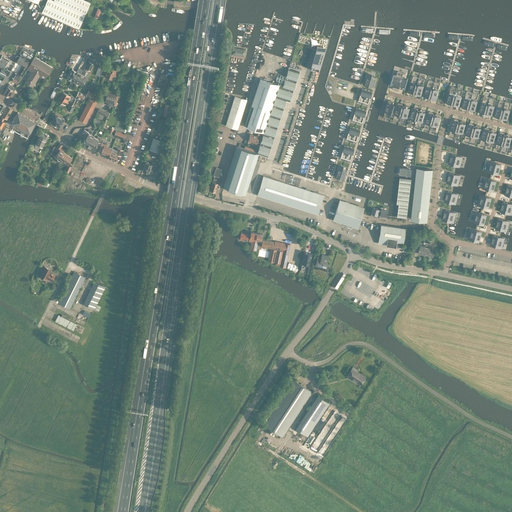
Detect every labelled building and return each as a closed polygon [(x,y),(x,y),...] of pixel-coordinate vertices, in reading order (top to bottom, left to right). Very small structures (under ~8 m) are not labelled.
[(90,2),(84,0),(53,0),(54,1),(52,0),(47,0),(42,12),(78,28),(90,2)] [(308,47),(303,65),(310,67),(310,68),(314,69),(315,67),(319,68),(325,48),(317,46),(316,50),(308,47)] [(231,48),(230,54),(231,54),(231,55),(244,57),(244,56),(245,50),(231,48)] [(20,76),(32,56),(30,55),(27,54),(25,57),(21,54),(16,62),(19,64),(19,63),(22,64),(16,74),(20,76)] [(2,55),(0,58),(0,65),(3,67),(4,68),(5,66),(7,68),(7,69),(8,70),(10,71),(15,63),(12,61),(2,55)] [(32,72),(26,82),(32,86),(39,75),(45,79),(52,67),(38,58),(37,60),(37,61),(33,59),(35,57),(34,56),(27,68),(27,69),(28,68),(33,71),(32,73),(32,72)] [(76,62),(67,78),(72,80),(78,68),(79,67),(80,64),(83,59),(80,57),(77,62),(76,62)] [(80,74),(76,83),(83,86),(87,77),(86,77),(88,74),(85,73),(87,69),(90,71),(93,64),(89,62),(87,66),(86,68),(86,69),(84,68),(83,70),(81,74),(80,74)] [(100,73),(101,73),(106,74),(105,76),(111,78),(112,75),(115,76),(117,70),(111,68),(110,71),(105,70),(106,68),(102,67),(100,73)] [(78,68),(72,80),(76,83),(80,74),(81,74),(83,70),(78,68)] [(279,85),(257,152),(258,153),(258,154),(266,156),(285,99),(288,100),(298,71),(288,68),(282,86),(279,85)] [(404,90),(407,80),(401,78),(403,73),(397,71),(396,77),(393,76),(390,86),(391,86),(404,89),(404,90)] [(367,73),(363,85),(367,86),(368,86),(372,87),(374,80),(370,79),(371,74),(367,73)] [(415,91),(415,92),(419,77),(414,75),(409,90),(414,91),(414,93),(415,91)] [(160,77),(157,87),(162,89),(165,79),(160,77)] [(425,78),(419,77),(415,92),(416,92),(415,93),(416,93),(416,92),(421,93),(425,78)] [(163,97),(166,98),(170,88),(168,88),(168,87),(169,87),(171,79),(169,78),(166,86),(167,86),(163,97)] [(279,85),(260,78),(244,126),(263,132),(279,85)] [(430,96),(432,91),(435,81),(429,80),(425,94),(429,96),(429,97),(430,97),(430,96)] [(435,81),(432,91),(430,96),(431,96),(431,97),(431,98),(432,96),(436,98),(441,83),(435,81)] [(7,87),(3,94),(4,94),(4,95),(6,96),(9,97),(14,87),(12,86),(10,89),(7,87)] [(454,103),(458,104),(463,90),(451,86),(447,101),(452,103),(451,104),(452,104),(452,103),(453,103),(453,104),(454,104),(454,103)] [(361,90),(360,92),(360,94),(360,95),(359,96),(358,100),(362,102),(363,102),(366,90),(362,89),(361,90)] [(370,97),(370,96),(371,93),(371,92),(366,90),(363,102),(368,103),(369,99),(369,98),(370,97)] [(90,97),(79,119),(86,123),(98,99),(96,98),(97,96),(94,94),(88,91),(86,95),(90,97)] [(469,108),(474,109),(478,94),(467,91),(462,106),(467,107),(467,108),(468,107),(469,107),(468,109),(469,109),(469,108)] [(75,98),(81,101),(84,95),(78,92),(76,97),(75,98)] [(70,98),(69,100),(72,101),(74,97),(71,95),(70,96),(64,93),(59,101),(61,103),(59,106),(62,107),(64,104),(65,105),(70,98)] [(107,93),(105,101),(108,102),(111,103),(114,104),(116,95),(107,93)] [(237,129),(238,129),(240,121),(247,100),(234,96),(225,125),(229,126),(233,127),(237,129)] [(487,112),(491,114),(495,99),(484,96),(480,110),(484,112),(484,113),(485,113),(485,112),(486,112),(486,113),(486,114),(487,112)] [(502,117),(507,118),(511,103),(499,100),(495,115),(500,116),(499,117),(500,117),(500,116),(501,117),(501,118),(502,118),(502,117)] [(388,102),(384,117),(390,118),(394,103),(388,102)] [(399,121),(403,106),(403,105),(402,105),(402,106),(398,104),(393,119),(399,121)] [(404,106),(403,106),(399,121),(405,123),(409,108),(404,106),(405,105),(404,105),(404,106)] [(2,117),(0,120),(0,127),(1,128),(5,122),(3,121),(4,118),(3,117),(3,116),(7,119),(12,109),(7,106),(4,111),(4,110),(3,110),(1,113),(2,114),(1,116),(2,117)] [(354,111),(354,112),(354,113),(353,114),(352,119),(356,120),(357,121),(360,109),(356,108),(355,109),(354,111)] [(364,116),(364,115),(364,114),(365,112),(365,111),(360,109),(357,121),(362,122),(363,117),(364,116)] [(414,125),(419,111),(418,110),(419,109),(418,109),(418,110),(413,109),(409,124),(414,125)] [(419,111),(414,125),(420,127),(424,112),(420,111),(420,110),(419,111)] [(35,123),(17,112),(11,123),(30,133),(35,123)] [(430,130),(432,123),(434,115),(434,114),(433,113),(433,115),(428,113),(424,128),(430,130)] [(53,124),(54,124),(55,125),(56,126),(56,125),(59,127),(59,128),(59,127),(64,120),(55,114),(54,115),(53,114),(51,117),(52,118),(50,121),(50,122),(53,124)] [(434,115),(432,123),(430,130),(436,131),(440,117),(435,115),(436,114),(435,114),(435,115),(434,115)] [(159,120),(158,124),(158,125),(157,130),(165,131),(166,125),(163,125),(163,121),(159,120)] [(458,122),(453,121),(449,135),(460,139),(464,124),(460,123),(460,121),(459,122),(458,122),(458,121),(458,122)] [(473,126),(468,125),(464,140),(476,143),(480,128),(475,127),(476,126),(475,126),(475,127),(474,126),(474,125),(473,125),(473,126)] [(349,128),(349,130),(348,131),(348,132),(348,133),(346,138),(351,139),(355,128),(350,127),(349,128)] [(355,128),(351,139),(352,140),(356,141),(357,136),(358,135),(358,134),(358,133),(359,131),(359,130),(355,128)] [(81,143),(87,147),(88,146),(92,140),(91,140),(93,136),(91,135),(92,132),(93,131),(90,129),(89,130),(88,132),(84,130),(80,136),(84,138),(81,143)] [(488,131),(484,129),(479,144),(491,147),(495,133),(491,131),(491,130),(490,130),(490,131),(489,131),(489,130),(489,129),(488,131)] [(43,147),(49,135),(45,133),(41,131),(39,136),(38,135),(37,137),(38,138),(33,149),(40,152),(43,147)] [(123,139),(125,134),(116,131),(113,136),(116,137),(123,139)] [(250,134),(247,141),(256,144),(260,134),(256,133),(256,135),(250,134)] [(504,135),(499,134),(495,149),(506,152),(511,137),(506,136),(506,135),(506,134),(505,136),(504,135),(505,134),(504,134),(504,135)] [(97,144),(99,145),(102,138),(98,136),(97,138),(93,136),(91,140),(92,140),(88,146),(93,150),(97,144)] [(163,141),(161,141),(153,138),(149,150),(160,153),(163,141)] [(109,155),(112,148),(106,146),(108,143),(102,141),(100,146),(103,147),(101,152),(109,155)] [(53,159),(59,163),(61,161),(66,154),(60,149),(62,145),(60,143),(54,150),(58,152),(53,159)] [(345,158),(349,147),(344,145),(343,147),(343,149),(342,150),(342,151),(342,152),(340,157),(345,158)] [(257,152),(237,146),(223,187),(245,194),(246,192),(256,160),(257,159),(258,154),(258,153),(257,152)] [(349,147),(345,158),(346,159),(350,160),(351,155),(352,154),(352,153),(352,152),(353,150),(354,148),(349,147)] [(117,155),(121,156),(123,150),(117,148),(116,150),(112,148),(109,155),(108,157),(115,160),(117,155)] [(72,158),(66,154),(61,161),(66,165),(72,158)] [(449,159),(461,162),(462,157),(451,154),(449,159)] [(68,173),(68,174),(71,176),(73,173),(73,172),(79,175),(85,162),(83,161),(84,160),(83,160),(81,159),(80,159),(80,158),(78,157),(76,160),(75,159),(72,166),(69,171),(68,173)] [(460,167),(461,162),(449,159),(448,164),(460,167)] [(488,166),(499,170),(501,165),(489,161),(488,166)] [(157,175),(159,169),(161,165),(152,162),(151,164),(145,162),(142,170),(149,173),(149,172),(157,175)] [(338,165),(335,177),(339,178),(343,179),(345,172),(341,170),(343,166),(338,165)] [(499,170),(488,166),(486,171),(498,174),(499,170)] [(410,177),(411,170),(398,168),(397,176),(410,177)] [(432,170),(417,168),(412,218),(427,219),(432,170)] [(447,177),(459,181),(460,176),(449,173),(447,177)] [(317,214),(319,207),(323,195),(263,176),(257,195),(317,214)] [(458,185),(459,181),(447,177),(446,182),(458,185)] [(496,182),(484,178),(483,183),(495,186),(496,182)] [(411,180),(400,179),(396,205),(399,205),(397,218),(406,219),(411,180)] [(493,191),(495,186),(483,183),(482,188),(493,191)] [(445,196),(457,199),(458,194),(447,191),(445,196)] [(478,200),(490,203),(491,198),(480,195),(478,200)] [(456,204),(457,199),(445,196),(444,201),(456,204)] [(357,227),(363,208),(339,200),(333,219),(357,227)] [(490,203),(478,200),(477,205),(489,208),(490,203)] [(511,212),(511,209),(501,206),(500,211),(511,214),(511,212)] [(380,210),(378,210),(378,209),(372,207),(371,213),(377,215),(377,214),(380,214),(380,215),(386,216),(387,210),(380,209),(380,210)] [(443,215),(455,218),(456,213),(444,210),(443,215)] [(486,215),(475,212),(474,217),(480,219),(485,220),(486,215)] [(453,223),(455,218),(443,215),(442,219),(453,223)] [(485,220),(480,219),(474,217),(472,222),(484,225),(485,220)] [(496,223),(508,227),(509,222),(498,218),(496,223)] [(508,227),(496,223),(495,228),(507,231),(508,227)] [(381,225),(378,243),(396,246),(397,241),(403,242),(405,229),(381,225)] [(482,232),(470,229),(469,234),(471,234),(480,237),(482,232)] [(256,233),(253,250),(256,250),(257,243),(260,243),(262,234),(256,233)] [(480,237),(471,234),(469,234),(467,238),(479,242),(480,237)] [(425,254),(432,256),(434,249),(429,248),(430,244),(431,244),(433,236),(430,235),(428,243),(425,254)] [(504,239),(493,235),(491,240),(503,243),(504,239)] [(275,242),(262,239),(261,247),(269,248),(269,251),(269,252),(268,261),(280,263),(279,266),(286,267),(290,244),(275,241),(275,242)] [(503,243),(491,240),(490,245),(502,248),(503,243)] [(419,250),(418,253),(425,255),(425,254),(428,243),(426,243),(425,246),(420,245),(415,243),(414,248),(419,250)] [(312,254),(304,252),(301,263),(309,265),(312,254)] [(322,264),(326,265),(328,256),(321,254),(321,257),(317,256),(315,265),(322,267),(322,264)] [(47,278),(51,281),(54,275),(50,272),(51,270),(44,266),(39,276),(46,280),(47,278)] [(70,308),(78,295),(79,293),(81,289),(83,287),(81,287),(86,278),(74,271),(71,276),(58,303),(70,309),(70,308)] [(83,304),(94,310),(105,287),(94,281),(83,304)] [(73,331),(76,324),(58,314),(54,321),(73,331)] [(357,370),(353,367),(347,376),(360,385),(365,377),(356,371),(357,370)] [(289,426),(312,392),(294,381),(272,415),(289,426)] [(317,394),(295,428),(306,435),(327,401),(317,394)] [(309,449),(322,457),(339,429),(336,427),(337,425),(335,424),(340,415),(334,411),(318,436),(312,432),(306,442),(311,446),(309,449)] [(298,456),(296,462),(308,468),(311,462),(298,456)]
